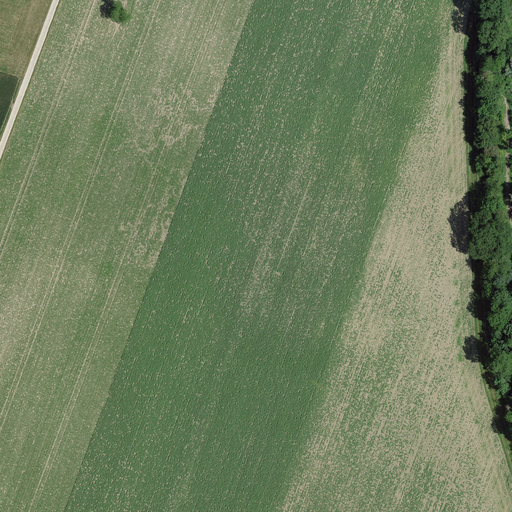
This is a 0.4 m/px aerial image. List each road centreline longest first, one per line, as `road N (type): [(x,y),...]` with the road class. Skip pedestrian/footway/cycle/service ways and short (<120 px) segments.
road 1 (track): [(480,0),(472,83),(483,355),(511,453)]
road 2 (track): [(0,151),(56,0)]
